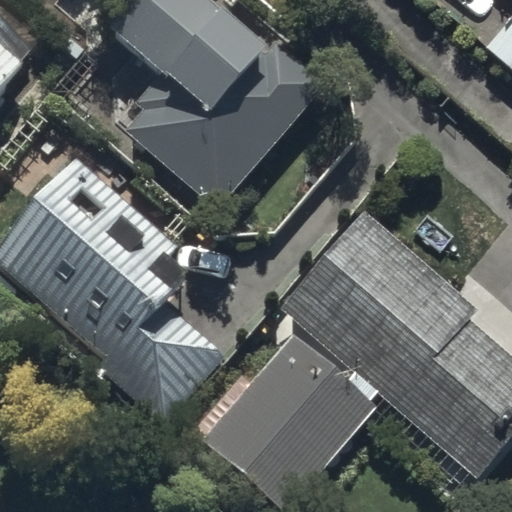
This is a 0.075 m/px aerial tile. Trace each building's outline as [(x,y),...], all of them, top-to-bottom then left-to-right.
[(119,0),(99,23),(151,69),(126,98),(138,108),(117,132),(209,213),(326,79),(259,20),(244,37),(200,0),(119,0)] [(511,14),(482,51),(511,75),(511,14)] [(0,82),(32,48),(0,18),(0,82)] [(73,161),(0,244),(0,268),(103,358),(91,372),(157,430),(220,357),(160,305),(194,266),(73,161)] [(474,309),(360,211),(277,307),(296,323),(196,438),(281,511),(380,398),(473,478),(511,432),(511,357),(466,318),(474,309)]
